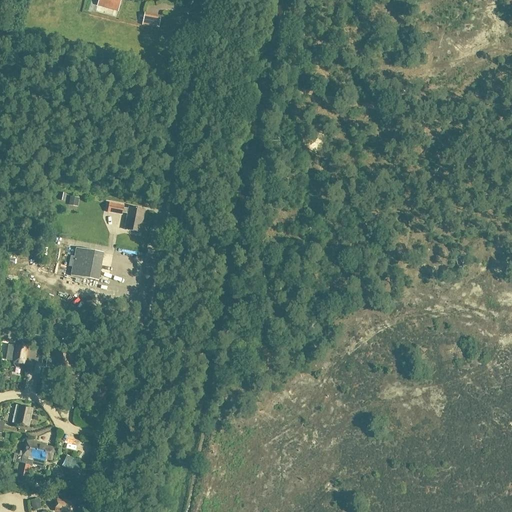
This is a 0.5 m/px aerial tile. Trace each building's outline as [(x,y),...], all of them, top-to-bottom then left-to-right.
[(99,0),(98,4),(118,10),(121,0),(99,0)] [(146,15),(144,26),(162,30),(164,19),(146,15)] [(124,229),(140,232),(145,210),(134,208),(134,210),(123,208),(124,206),(109,203),(107,212),(122,215),(122,212),(127,213),(124,229)] [(76,246),(74,257),(70,256),(68,266),(72,267),(70,274),(97,280),(103,252),(76,246)] [(25,364),(27,347),(14,346),(12,363),(14,363),(14,365),(16,368),(20,369),(23,366),(23,364),(25,364)] [(66,372),(69,355),(57,353),(54,370),(56,370),(55,372),(57,375),(61,376),(64,374),(65,372),(66,372)] [(33,356),(33,364),(41,365),(41,356),(33,356)] [(103,399),(106,382),(94,380),(90,397),(92,397),(91,399),(93,402),(97,403),(100,401),(101,399),(103,399)] [(28,427),(32,409),(18,406),(14,424),(28,427)] [(28,478),(32,458),(45,461),(46,459),(51,460),(54,448),(46,447),(46,445),(26,440),(22,456),(14,455),(13,462),(19,464),(17,475),(28,478)] [(73,504),(74,502),(57,499),(54,511),(57,511),(75,511),(77,511),(77,507),(75,504),(73,504)]
